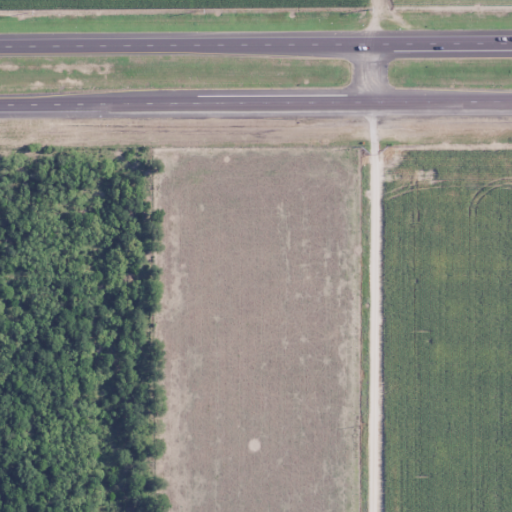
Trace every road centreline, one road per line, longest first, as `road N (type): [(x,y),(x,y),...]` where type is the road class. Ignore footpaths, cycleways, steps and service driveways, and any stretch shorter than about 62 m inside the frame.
road 1 (trunk): [(511,39),(0,45)]
road 2 (trunk): [(0,105),(511,100)]
